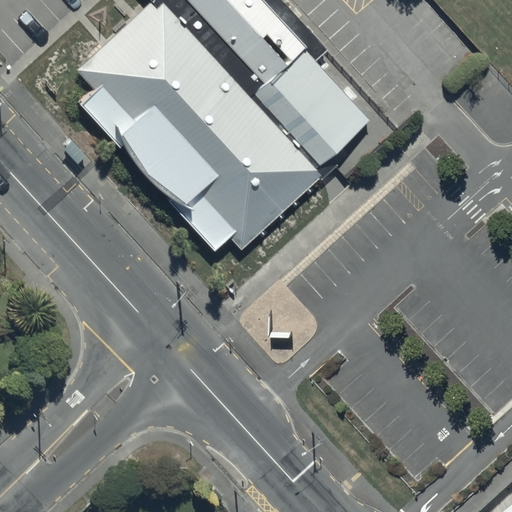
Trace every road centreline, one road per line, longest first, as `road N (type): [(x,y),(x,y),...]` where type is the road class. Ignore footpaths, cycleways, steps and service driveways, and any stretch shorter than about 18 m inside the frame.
road 1 (secondary): [(0,168),(155,346)]
road 2 (secondary): [(155,346),(310,511)]
road 3 (unclassified): [(155,346),(0,498)]
